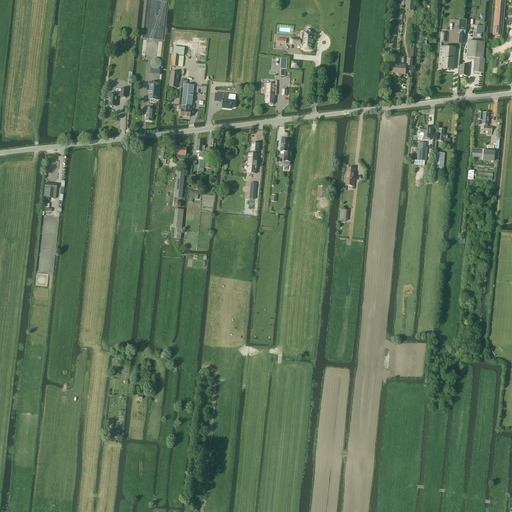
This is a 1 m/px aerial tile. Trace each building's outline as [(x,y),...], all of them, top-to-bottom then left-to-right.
[(414,11),(415,0),(406,0),(405,10),(414,11)] [(496,0),(493,36),(496,36),(496,37),(502,38),(505,0),(499,0),(496,0)] [(480,38),(481,33),(481,32),(484,33),(485,26),(476,25),(476,29),(474,29),(473,32),(476,32),(475,35),(477,35),(476,37),(480,38)] [(301,38),(300,45),(302,47),(303,47),(303,48),(304,50),(309,50),(311,49),(311,44),(312,44),(313,40),(311,40),(312,33),(310,33),(310,32),(310,31),(309,31),(309,30),(308,30),(307,30),(307,31),(306,31),(306,32),(304,32),(304,33),(303,33),(301,34),(301,38)] [(483,73),(484,59),(482,59),(484,43),(468,41),(466,57),(474,58),(473,72),(483,73)] [(171,66),(177,67),(182,67),(184,48),(174,47),(173,55),(172,55),(172,56),(171,66)] [(454,49),(450,49),(440,48),(439,64),(441,65),(441,70),(451,71),(451,66),(453,66),(454,49)] [(150,69),(150,74),(154,75),(155,69),(158,69),(161,67),(161,62),(158,58),(154,58),(150,61),(150,65),(153,69),(150,69)] [(393,64),(392,73),(405,74),(405,66),(393,64)] [(459,65),(458,75),(467,76),(468,66),(459,65)] [(171,72),(169,87),(176,88),(178,73),(171,72)] [(261,91),(260,93),(264,93),(264,95),(266,95),(266,104),(273,104),(273,95),(276,96),(277,85),(277,81),(274,81),(274,85),(264,84),(264,91),(261,91)] [(149,87),(148,99),(154,100),(158,100),(158,92),(159,88),(159,83),(149,82),(149,87)] [(183,85),(181,106),(183,107),(189,107),(191,107),(194,86),(183,85)] [(116,106),(117,93),(114,93),(114,94),(109,93),(109,98),(108,98),(108,101),(108,105),(109,105),(109,106),(112,106),(116,106)] [(220,94),(219,100),(223,100),(222,108),(230,109),(231,107),(234,108),(235,101),(228,100),(228,99),(228,95),(223,94),(220,94)] [(145,112),(144,114),(146,114),(146,121),(151,122),(152,115),(153,115),(154,111),(152,111),(152,109),(153,105),(147,104),(147,105),(146,105),(145,105),(145,106),(145,107),(146,108),(147,108),(146,112),(145,112)] [(181,110),(180,117),(190,117),(190,111),(189,111),(189,107),(183,107),(183,110),(181,110)] [(474,125),(474,126),(477,126),(477,125),(478,125),(479,120),(479,121),(480,121),(480,120),(482,121),(481,131),(487,131),(487,135),(491,135),(492,129),(491,128),(487,127),(488,114),(478,113),(478,119),(474,118),(474,125)] [(420,128),(419,133),(424,134),(423,140),(429,141),(429,139),(430,139),(430,128),(424,128),(424,129),(420,128)] [(439,130),(438,142),(442,142),(442,145),(449,145),(449,139),(446,139),(446,135),(443,135),(444,130),(439,130)] [(197,141),(196,152),(199,152),(199,155),(204,155),(205,146),(202,146),(202,141),(197,141)] [(281,141),(280,152),(284,152),(283,162),(290,162),(291,152),(288,152),(288,149),(289,148),(289,146),(288,145),(289,141),(281,141)] [(415,160),(414,165),(416,165),(424,166),(425,161),(426,161),(427,147),(425,147),(425,143),(418,143),(417,160),(415,160)] [(245,167),(245,168),(245,169),(246,170),(247,170),(247,174),(255,174),(255,169),(256,169),(256,168),(257,155),(256,155),(256,152),(258,152),(259,144),(252,144),(251,154),(249,154),(248,162),(248,166),(247,166),(245,166),(245,167)] [(176,155),(176,158),(185,159),(185,156),(186,148),(177,147),(176,155)] [(472,148),(471,160),(483,160),(483,161),(494,162),(495,152),(484,151),(483,151),(483,149),(472,148)] [(435,168),(435,171),(443,172),(443,169),(444,154),(436,153),(435,168)] [(347,168),(345,186),(353,186),(354,179),(353,179),(354,169),(347,168)] [(177,170),(174,198),(182,198),(185,170),(177,170)] [(468,170),(467,180),(473,180),(473,179),(476,179),(492,181),(493,173),(476,171),(473,171),(468,170)] [(45,189),(43,200),(49,201),(49,198),(53,199),(56,199),(57,190),(57,185),(45,184),(45,189)] [(317,198),(326,199),(327,186),(318,186),(317,198)] [(189,190),(188,202),(192,203),(193,199),(197,200),(198,191),(189,190)] [(175,209),(173,228),(175,228),(173,238),(180,239),(184,210),(175,209)] [(339,221),(346,222),(347,211),(340,210),(339,221)]
